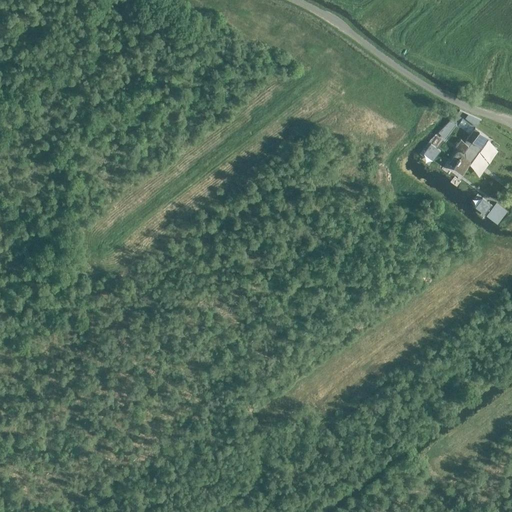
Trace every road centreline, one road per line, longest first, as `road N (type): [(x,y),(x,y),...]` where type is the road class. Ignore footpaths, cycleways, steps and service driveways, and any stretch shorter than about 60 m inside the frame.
road 1 (tertiary): [(511,125),(420,83),(296,0)]
road 2 (track): [(481,113),(472,87),(403,52),(399,32)]
